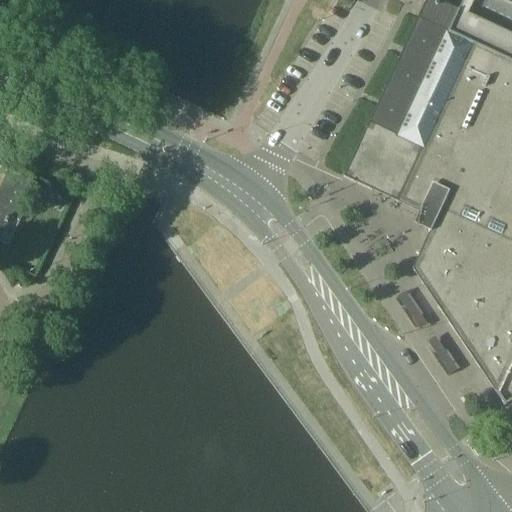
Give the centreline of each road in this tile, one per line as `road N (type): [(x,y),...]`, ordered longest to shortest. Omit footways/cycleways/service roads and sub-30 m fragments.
road 1 (unclassified): [(251,184),(365,7)]
road 2 (tertiary): [(490,501),(418,403),(381,376)]
road 3 (tertiary): [(381,376),(391,429),(453,511)]
road 4 (tertiary): [(251,184),(193,147),(118,126)]
road 5 (tertiary): [(118,126),(230,206)]
road 6 (tertiary): [(323,294),(313,260),(251,184)]
road 7 (tertiary): [(118,126),(0,70)]
road 8 (tertiary): [(230,206),(323,294)]
